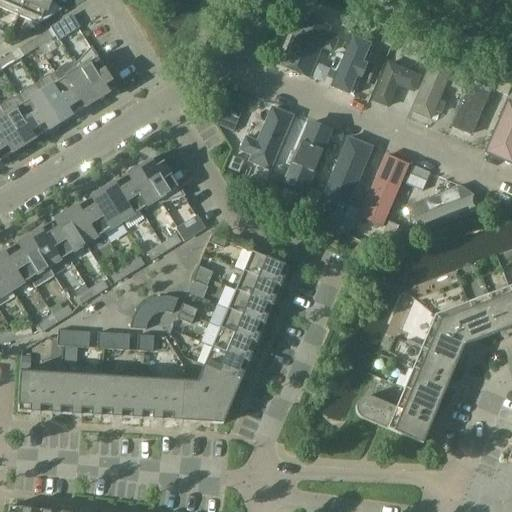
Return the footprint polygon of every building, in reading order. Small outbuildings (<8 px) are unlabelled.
[(0,7),(18,15),(24,0),(0,0),(0,2),(0,7)] [(51,3),(48,2),(48,0),(24,0),(18,15),(39,24),(41,20),(44,21),(59,12),(58,9),(56,7),(53,5),(51,3)] [(352,31),(357,19),(346,15),(341,26),(352,31)] [(77,28),(77,27),(71,17),(52,29),(59,39),(77,28)] [(283,72),(310,83),(331,30),(304,20),(283,72)] [(390,47),(395,35),(384,31),(379,43),(390,47)] [(33,40),(38,47),(51,39),(47,32),(33,40)] [(341,35),(333,52),(341,56),(349,39),(341,35)] [(354,98),(375,47),(351,39),(331,92),(354,98)] [(38,47),(33,40),(20,48),(25,56),(38,47)] [(429,64),(434,52),(423,47),(418,59),(429,64)] [(91,50),(74,66),(74,67),(76,70),(77,69),(97,101),(116,89),(91,50)] [(410,118),(433,126),(449,87),(460,62),(436,52),(410,118)] [(0,60),(0,68),(1,70),(15,62),(10,55),(0,60)] [(396,106),(413,67),(391,59),(376,99),(396,106)] [(449,87),(462,93),(473,68),(460,62),(449,87)] [(55,74),(78,112),(97,101),(77,69),(76,70),(74,67),(74,66),(72,63),(70,64),(65,65),(58,70),(56,73),(55,74)] [(78,112),(55,74),(52,76),(47,77),(39,81),(38,84),(36,86),(60,124),(78,112)] [(507,96),(511,84),(501,80),(496,92),(507,96)] [(473,139),(492,93),(469,83),(450,129),(473,139)] [(18,97),(42,135),(60,124),(36,86),(33,87),(28,88),(21,93),(20,96),(18,97)] [(42,135),(18,97),(15,99),(10,100),(3,104),(1,107),(0,108),(0,109),(23,146),(42,135)] [(230,98),(219,123),(234,130),(245,104),(230,98)] [(511,104),(507,102),(485,155),(511,165),(511,104)] [(0,149),(5,158),(23,146),(0,109),(0,108),(0,107),(0,149)] [(249,164),(271,173),(295,117),(272,107),(249,164)] [(307,195),(310,189),(334,133),(310,123),(283,184),(307,195)] [(349,139),(325,195),(349,205),(374,149),(349,139)] [(239,173),(244,161),(233,156),(228,168),(239,173)] [(183,196),(160,160),(158,157),(139,169),(158,200),(160,203),(183,196)] [(359,221),(382,231),(411,167),(386,158),(359,221)] [(422,188),(429,171),(413,165),(406,182),(422,188)] [(121,180),(140,211),(158,200),(139,169),(121,180)] [(280,183),(282,178),(271,173),(266,185),(277,189),(280,183)] [(102,192),(122,222),(140,211),(121,180),(102,192)] [(409,208),(418,235),(481,215),(475,198),(464,202),(460,188),(409,208)] [(316,205),(321,194),(310,189),(307,195),(305,201),(316,205)] [(84,203),(103,234),(122,222),(102,192),(84,203)] [(66,214),(85,245),(103,234),(84,203),(66,214)] [(355,222),(360,210),(349,205),(344,217),(355,222)] [(85,245),(66,214),(47,226),(67,257),(85,245)] [(203,229),(196,218),(177,230),(184,241),(203,229)] [(394,238),(399,226),(388,222),(383,233),(394,238)] [(29,237),(48,268),(67,257),(47,226),(29,237)] [(161,245),(166,252),(179,244),(174,236),(161,245)] [(208,243),(223,249),(226,242),(211,236),(208,243)] [(48,268),(29,237),(10,249),(30,280),(29,280),(35,288),(53,277),(48,268)] [(160,245),(148,253),(152,260),(166,252),(160,245)] [(0,255),(0,272),(12,291),(29,280),(30,280),(10,249),(0,255)] [(243,272),(280,288),(288,268),(251,252),(243,272)] [(124,268),(129,275),(142,267),(138,259),(124,268)] [(213,273),(198,267),(195,274),(210,280),(213,273)] [(129,275),(124,268),(111,276),(116,283),(129,275)] [(0,298),(12,291),(0,272),(0,298)] [(280,288),(243,272),(235,291),(272,306),(280,288)] [(192,281),(207,287),(210,280),(195,274),(192,281)] [(212,279),(206,292),(218,297),(223,284),(212,279)] [(88,290),(92,298),(106,290),(101,282),(88,290)] [(491,295),(471,303),(485,339),(505,331),(511,328),(511,291),(510,288),(491,295)] [(92,298),(88,290),(75,299),(79,306),(92,298)] [(227,310),(264,325),(272,306),(235,291),(227,310)] [(162,313),(166,313),(172,314),(178,299),(167,296),(156,298),(146,302),(138,309),(132,318),(130,329),(146,330),(147,324),(149,321),(151,318),(154,315),(158,314),(162,313)] [(435,317),(421,348),(457,363),(464,347),(485,339),(471,303),(435,317)] [(197,310),(182,304),(179,312),(194,318),(197,310)] [(57,323),(71,315),(66,308),(52,316),(57,323)] [(264,325),(227,310),(219,328),(256,344),(264,325)] [(194,318),(179,312),(176,319),(191,325),(194,318)] [(44,331),(57,323),(52,316),(40,324),(44,331)] [(13,332),(15,340),(30,336),(28,328),(13,332)] [(211,347),(248,363),(256,344),(219,328),(211,347)] [(88,349),(89,333),(58,331),(57,347),(88,349)] [(15,340),(13,332),(0,335),(0,343),(0,345),(15,340)] [(128,351),(129,335),(98,333),(97,349),(128,351)] [(153,337),(138,336),(137,351),(152,352),(153,337)] [(248,363),(211,347),(203,366),(241,382),(248,363)] [(421,348),(404,389),(440,405),(448,385),(457,363),(421,348)] [(223,425),(241,382),(203,366),(196,382),(184,382),(182,422),(223,425)] [(17,412),(53,415),(55,374),(20,372),(17,412)] [(53,415),(93,417),(95,377),(55,374),(53,415)] [(93,417),(133,419),(135,379),(95,377),(93,417)] [(133,419),(182,422),(184,382),(135,379),(133,419)] [(357,407),(357,409),(357,411),(357,413),(358,415),(359,416),(360,418),(361,419),(363,420),(365,421),(374,425),(423,445),(432,424),(440,405),(404,389),(396,409),(372,399),(370,398),(368,398),(366,398),(364,399),(363,400),(361,401),(359,402),(358,403),(357,405),(357,407)]
